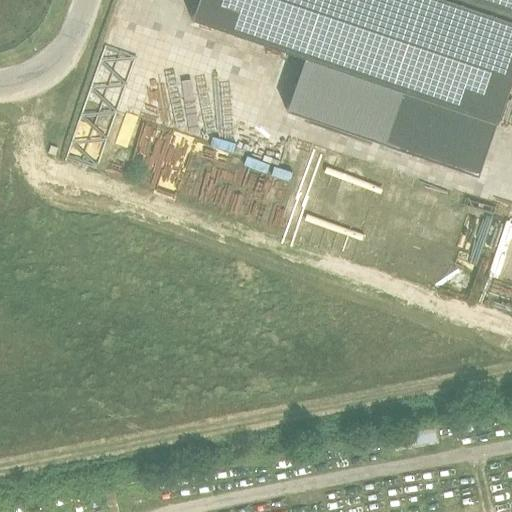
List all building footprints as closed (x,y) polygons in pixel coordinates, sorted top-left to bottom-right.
[(0,0),(0,45),(3,45),(7,44),(11,42),(15,41),(19,39),(22,37),(26,34),(29,32),(32,29),(35,26),(38,22),(40,19),(42,15),(44,12),(46,8),(48,0),(0,0)] [(511,0),(195,0),(190,17),(303,55),(495,120),(511,71),(511,0)] [(303,55),(285,109),(380,141),(477,174),(495,120),(303,55)] [(57,148),(50,145),(48,153),(55,155),(57,148)] [(470,266),(491,269),(493,259),(471,256),(470,266)]
